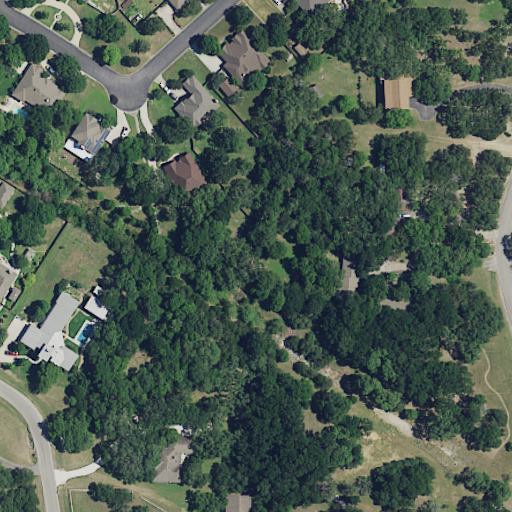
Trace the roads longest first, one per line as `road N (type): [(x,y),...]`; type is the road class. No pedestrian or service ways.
road 1 (residential): [(129,91),(0,12)]
road 2 (residential): [(55,511),(39,423),(0,387)]
road 3 (residential): [(228,0),(129,91)]
